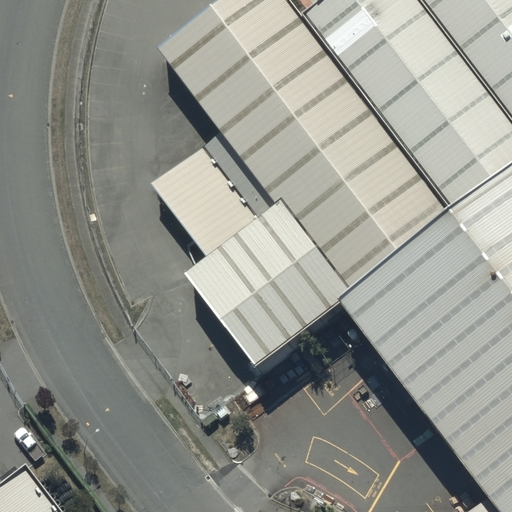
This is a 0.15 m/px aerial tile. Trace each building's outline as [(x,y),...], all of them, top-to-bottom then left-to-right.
[(224,160),(343,318),(458,232),(310,36),(282,0),(256,0),(159,73),(224,160)] [(511,0),(358,0),(310,36),(458,232),(511,191),(511,0)] [(260,380),(343,318),(224,160),(166,203),(220,275),(194,294),(260,380)] [(511,511),(511,191),(458,232),(343,318),(490,511),(511,511)] [(0,462),(0,511),(57,511),(13,453),(0,462)]
